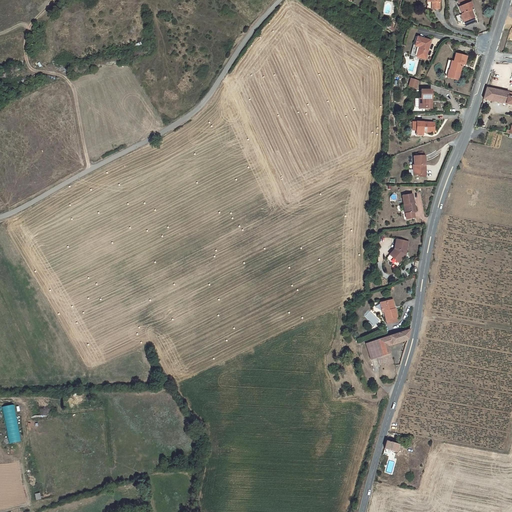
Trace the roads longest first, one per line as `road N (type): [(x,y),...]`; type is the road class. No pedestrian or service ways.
road 1 (tertiary): [(362,511),(412,339),(443,188),(507,0)]
road 2 (residential): [(279,0),(185,118),(0,216)]
road 3 (track): [(88,170),(71,85),(26,60),(31,24),(54,0)]
